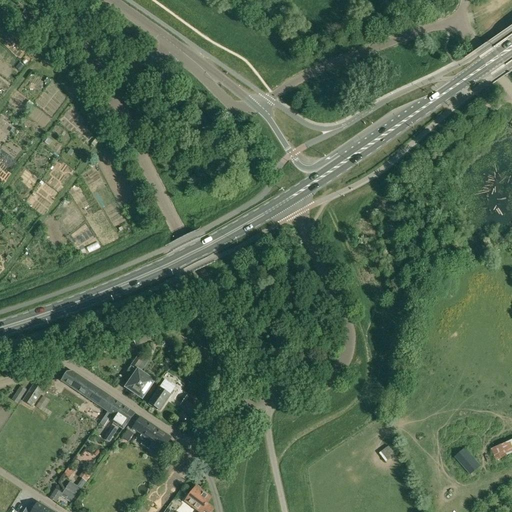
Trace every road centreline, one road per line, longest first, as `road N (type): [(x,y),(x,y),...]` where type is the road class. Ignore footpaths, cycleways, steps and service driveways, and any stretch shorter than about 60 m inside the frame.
road 1 (primary): [(289,197),(172,261),(0,329)]
road 2 (tertiary): [(288,391),(327,383),(348,337),(289,197)]
road 3 (unclassified): [(257,104),(331,65),(467,18)]
road 4 (residential): [(195,447),(71,364),(0,383)]
road 5 (tertiary): [(203,279),(115,110)]
road 6 (primary): [(466,77),(332,168)]
road 7 (tertiary): [(115,110),(60,0)]
